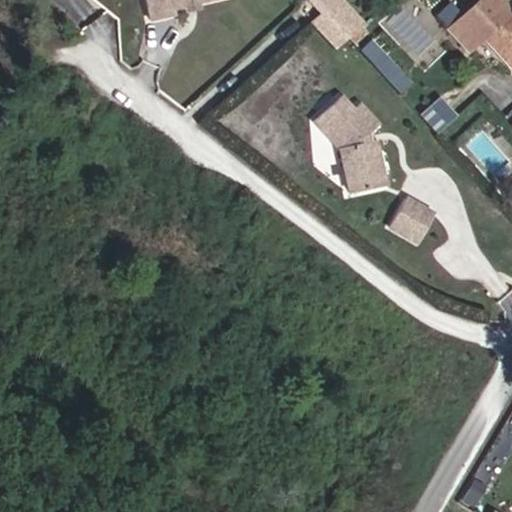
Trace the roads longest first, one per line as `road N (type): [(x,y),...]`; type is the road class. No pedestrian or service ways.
road 1 (residential): [(85,60),(430,314),(511,343)]
road 2 (residential): [(422,511),(511,375)]
